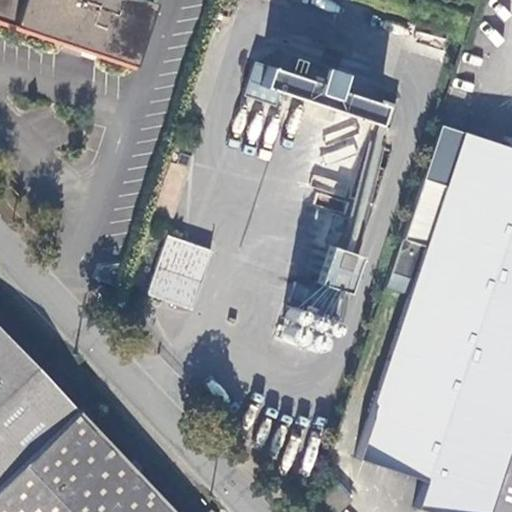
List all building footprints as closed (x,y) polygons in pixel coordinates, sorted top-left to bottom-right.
[(0,0),(0,20),(76,44),(105,49),(129,61),(147,0),(0,0)] [(276,91),(387,127),(394,104),(379,99),(378,102),(340,89),(346,73),(306,60),(300,76),(251,60),(240,95),(272,105),(276,91)] [(511,511),(511,151),(459,135),(443,183),(412,278),(407,293),(352,457),(418,480),(408,511),(412,511),(511,511)] [(412,278),(443,183),(420,176),(389,271),(412,278)] [(192,310),(212,250),(183,241),(167,235),(147,294),(192,310)] [(320,261),(313,281),(344,291),(353,263),(320,261)] [(412,278),(389,271),(385,286),(407,293),(412,278)] [(287,301),(335,317),(344,291),(313,281),(311,288),(293,282),(287,301)] [(98,283),(92,287),(100,295),(106,290),(98,283)] [(0,483),(76,411),(0,330),(0,483)] [(0,511),(172,511),(76,411),(0,483),(0,511)] [(335,511),(348,500),(332,484),(316,500),(328,511),(335,511)]
